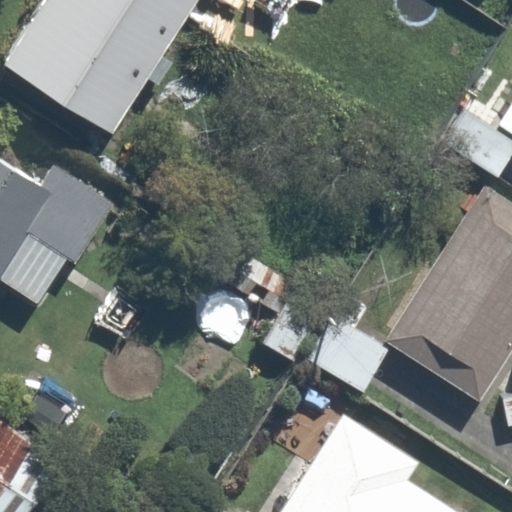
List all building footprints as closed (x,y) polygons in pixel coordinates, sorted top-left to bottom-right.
[(26,0),(0,43),(0,63),(104,127),(182,0),(26,0)] [(489,168),(507,140),(511,143),(511,122),(510,125),(459,92),(433,133),(489,168)] [(0,278),(35,300),(108,182),(40,141),(31,156),(0,137),(0,278)] [(473,389),(511,329),(511,198),(475,174),(376,326),(473,389)] [(383,341),(323,302),(294,347),(354,386),(383,341)] [(342,409),(275,511),(466,511),(406,474),(417,457),(342,409)] [(19,511),(61,453),(0,411),(0,511),(19,511)]
